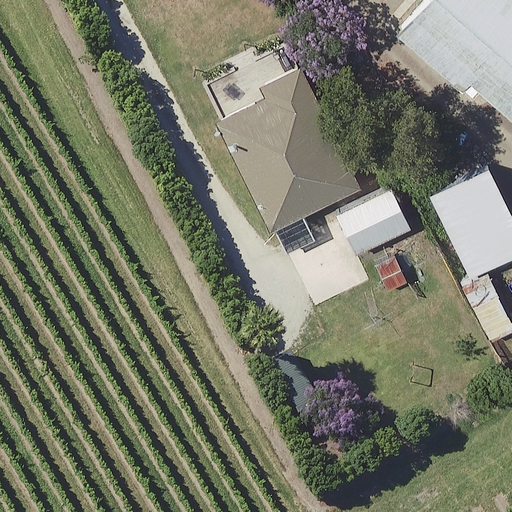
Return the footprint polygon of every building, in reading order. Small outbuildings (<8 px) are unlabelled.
[(511,0),(422,0),(396,30),(471,96),(479,87),(511,115),(511,0)] [(210,112),(267,225),(271,223),(284,248),(312,234),(300,209),(358,180),(301,66),(247,93),(235,68),(204,82),(217,108),(210,112)] [(511,249),(511,214),(487,162),(429,190),(468,271),(511,249)] [(409,222),(390,184),(336,210),(354,248),(409,222)] [(416,270),(399,242),(371,258),(388,287),(416,270)] [(511,325),(482,268),(458,280),(487,337),(511,325)]
